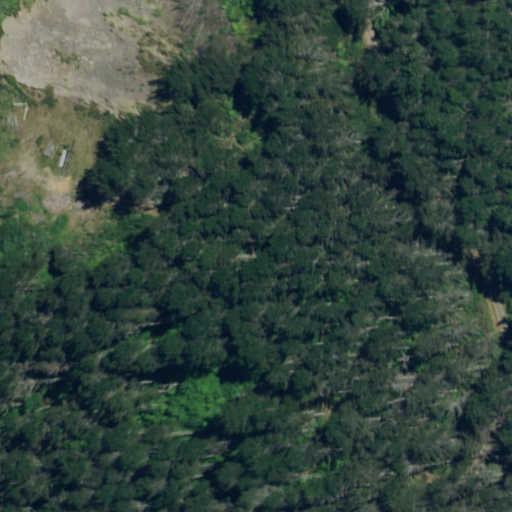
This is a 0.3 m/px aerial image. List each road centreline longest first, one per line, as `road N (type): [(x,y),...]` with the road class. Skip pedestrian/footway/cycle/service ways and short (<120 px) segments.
road 1 (unclassified): [(350,0),(497,308)]
road 2 (track): [(497,308),(495,511)]
